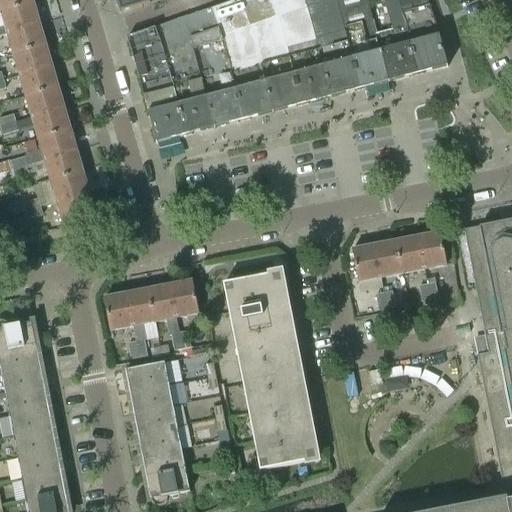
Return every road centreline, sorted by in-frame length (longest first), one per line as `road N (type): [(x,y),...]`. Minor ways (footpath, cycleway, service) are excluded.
road 1 (residential): [(472,330),(350,355),(320,214)]
road 2 (residential): [(117,511),(73,270)]
road 3 (residential): [(98,42),(156,247)]
road 4 (residential): [(320,214),(511,177)]
road 5 (residential): [(156,247),(320,214)]
road 6 (residential): [(98,42),(211,0)]
